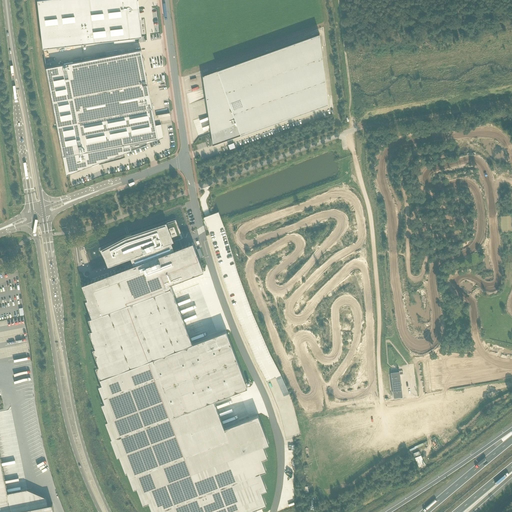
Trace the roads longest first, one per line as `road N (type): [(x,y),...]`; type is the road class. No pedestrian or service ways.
road 1 (unclassified): [(186,158),(215,279),(273,414),(283,461),(275,511)]
road 2 (unknown): [(349,131),(373,232),(386,431)]
road 3 (primary): [(109,511),(76,422),(45,217)]
road 4 (primary): [(33,221),(66,424),(100,511)]
road 5 (track): [(17,248),(72,511)]
road 6 (primary): [(10,41),(31,210)]
road 7 (primary): [(43,207),(10,41)]
road 8 (track): [(511,101),(354,129)]
road 9 (unclassified): [(165,0),(186,158)]
road 10 (motorway): [(511,429),(389,511)]
road 11 (unknown): [(40,511),(0,373)]
road 12 (track): [(338,0),(354,129)]
